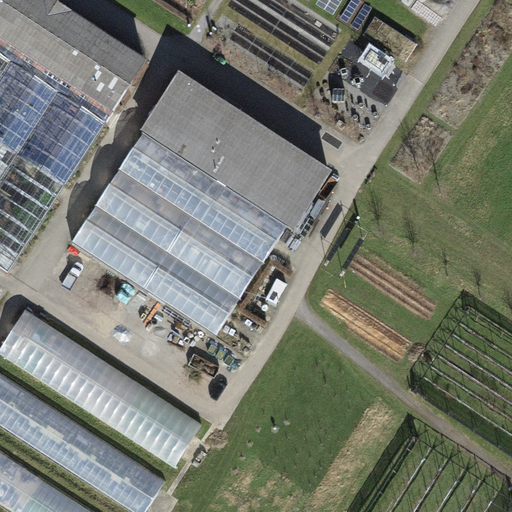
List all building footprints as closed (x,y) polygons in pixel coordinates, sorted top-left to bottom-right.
[(0,0),(0,261),(23,277),(119,128),(122,123),(126,117),(142,92),(159,66),(74,12),(59,2),(55,0),(0,0)] [(319,0),(316,5),(336,19),(347,0),(319,0)] [(233,105),(190,77),(164,118),(151,137),(301,235),(340,175),(233,105)] [(293,233),(149,142),(138,157),(126,174),(269,270),(285,245),(293,233)] [(91,226),(77,247),(223,341),(234,324),(269,270),(126,174),(113,192),(91,226)] [(276,304),(286,285),(277,280),(267,300),(276,304)] [(21,332),(5,356),(180,472),(196,448),(210,427),(34,311),(21,332)] [(173,482),(0,367),(0,427),(127,511),(153,511),(160,502),(173,482)] [(95,511),(0,449),(0,502),(15,511),(95,511)]
